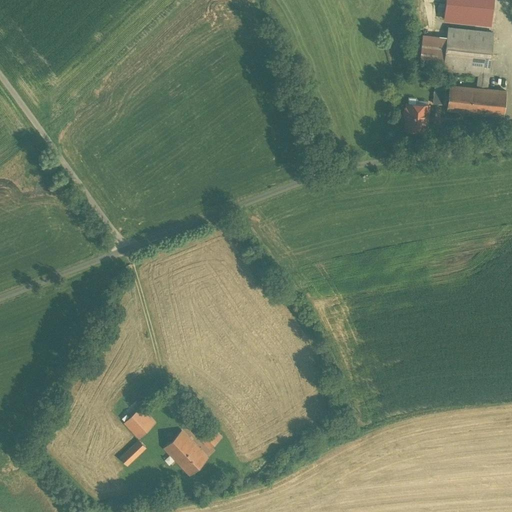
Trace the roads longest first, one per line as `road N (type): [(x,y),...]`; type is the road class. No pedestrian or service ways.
road 1 (unclassified): [(511,147),(333,171),(124,252)]
road 2 (unclassified): [(124,252),(0,74)]
road 3 (unclassified): [(124,252),(0,300)]
